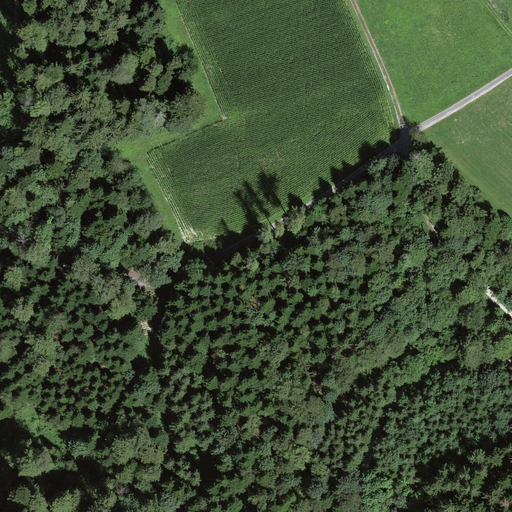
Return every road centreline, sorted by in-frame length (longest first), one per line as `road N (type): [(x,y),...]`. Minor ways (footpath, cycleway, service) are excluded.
road 1 (track): [(164,286),(306,208),(402,143),(449,250),(511,314)]
road 2 (track): [(20,0),(35,126),(61,187),(129,283),(164,286)]
road 3 (track): [(511,358),(441,366),(387,405),(367,449),(357,511)]
road 4 (track): [(129,283),(0,228)]
road 5 (unclassified): [(511,69),(402,143)]
